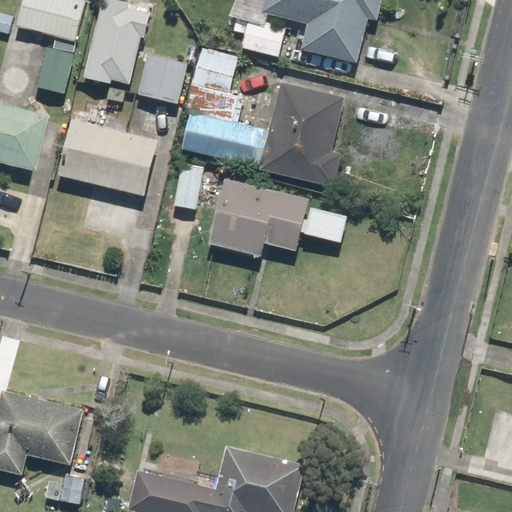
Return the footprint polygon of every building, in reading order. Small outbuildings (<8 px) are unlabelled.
[(91,0),(29,0),(23,25),(82,39),(91,0)] [(155,6),(130,0),(108,0),(90,75),(116,82),(117,77),(135,82),(147,35),(151,36),(157,11),(154,10),(155,6)] [(387,0),(271,0),(269,12),(313,22),(307,48),(363,62),(374,16),(383,18),(387,0)] [(253,19),(246,46),(284,55),(290,28),(253,19)] [(53,46),(43,87),(68,93),(78,52),(53,46)] [(350,96),(288,81),(276,129),(237,120),(243,94),(235,92),(243,56),(207,47),(191,110),(196,111),(186,149),(340,186),(348,153),(336,150),(350,96)] [(193,63),(154,53),(144,93),(183,102),(193,63)] [(50,114),(0,101),(0,159),(37,169),(50,114)] [(165,139),(79,118),(65,173),(152,194),(165,139)] [(187,163),(180,204),(201,207),(208,167),(187,163)] [(316,197),(232,177),(216,242),(268,255),(271,241),(303,249),(316,197)] [(354,215),(318,206),(311,232),(348,240),(354,215)] [(89,407),(9,389),(0,427),(0,466),(29,473),(34,453),(76,463),(89,407)] [(145,470),(135,509),(146,511),(300,511),(312,463),(233,444),(222,488),(145,470)] [(90,468),(73,464),(68,483),(54,480),(50,496),(63,499),(62,502),(81,506),(90,468)]
